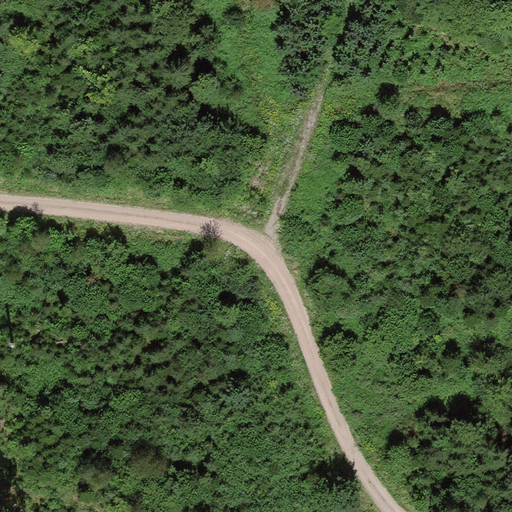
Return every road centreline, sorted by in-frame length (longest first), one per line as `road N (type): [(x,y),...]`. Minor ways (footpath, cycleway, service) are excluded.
road 1 (track): [(0,200),(228,230),(262,247),(292,295),(326,393),(381,491),(402,511)]
road 2 (track): [(262,247),(357,0)]
